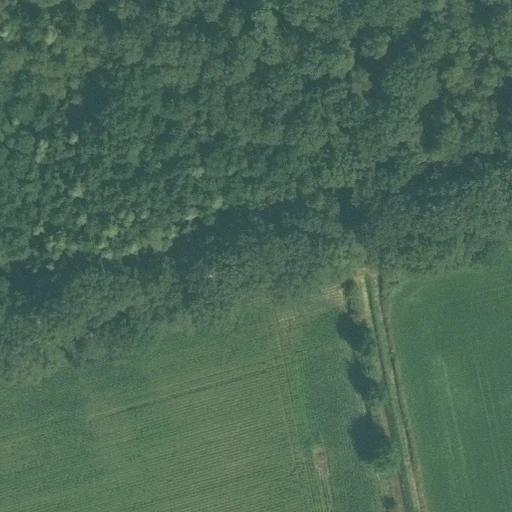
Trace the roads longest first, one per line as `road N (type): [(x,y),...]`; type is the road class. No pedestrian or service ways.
road 1 (track): [(511,206),(0,341)]
road 2 (track): [(416,511),(363,246)]
